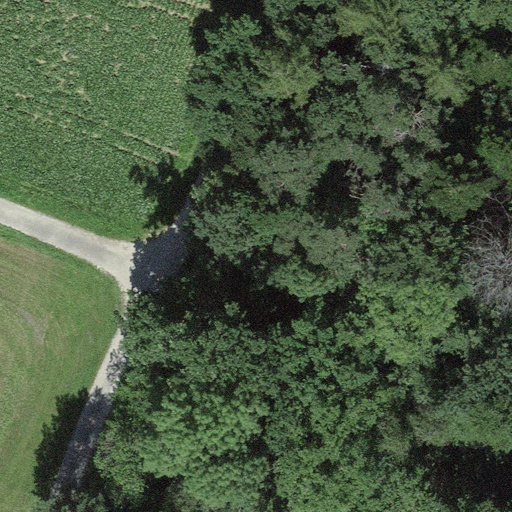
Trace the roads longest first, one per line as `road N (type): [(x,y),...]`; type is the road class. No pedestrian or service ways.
road 1 (track): [(291,0),(223,165),(91,432),(62,511)]
road 2 (track): [(0,215),(165,275)]
